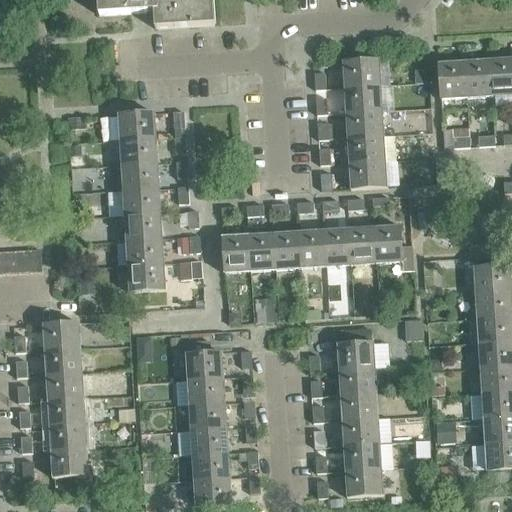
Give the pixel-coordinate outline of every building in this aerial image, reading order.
[(154,14),(155,31),(208,28),(206,0),(102,0),(104,17),(154,14)] [(511,61),(489,63),(491,98),(511,96),(511,61)] [(343,66),(344,91),(379,88),(378,64),(379,64),(379,62),(342,65),(342,66),(343,66)] [(489,63),(464,65),(466,100),(491,98),(489,63)] [(466,100),(464,65),(439,67),(439,65),(438,66),(440,103),(442,103),(441,101),(466,100)] [(424,71),(415,72),(415,86),(424,86),(424,71)] [(314,76),(315,93),(325,92),(324,75),(314,76)] [(344,91),(346,116),(381,114),(379,88),(344,91)] [(315,101),(316,118),(327,117),(326,100),(315,101)] [(184,130),(183,114),(172,115),(174,131),(184,130)] [(346,116),(347,141),(382,139),(381,114),(346,116)] [(118,118),(120,143),(155,141),(153,116),(154,116),(154,115),(117,117),(117,118),(118,118)] [(84,120),(68,121),(68,132),(84,131),(84,120)] [(317,126),(318,143),(329,142),(328,126),(317,126)] [(511,136),(502,137),(503,148),(511,147),(511,136)] [(477,139),(478,149),(494,148),(494,138),(477,139)] [(174,140),(175,156),(186,156),(185,139),(174,140)] [(347,141),(349,166),(384,164),(382,139),(347,141)] [(452,140),(453,151),(469,150),(469,139),(452,140)] [(120,143),(121,168),(156,166),(155,141),(120,143)] [(80,148),(70,148),(70,158),(80,157),(80,148)] [(318,151),(319,168),(330,167),(329,151),(318,151)] [(176,165),(177,181),(187,181),(186,164),(176,165)] [(384,164),(349,166),(351,191),(349,191),(350,192),(387,190),(387,188),(386,188),(384,164)] [(121,168),(123,193),(158,191),(156,166),(121,168)] [(332,193),(331,176),(320,177),(321,193),(332,193)] [(511,184),(503,185),(503,196),(511,195),(511,184)] [(177,190),(178,207),(189,206),(188,189),(177,190)] [(123,193),(125,218),(159,216),(158,191),(123,193)] [(389,210),(388,200),(372,201),(372,211),(389,210)] [(364,212),(363,201),(347,202),(347,213),(364,212)] [(339,214),(338,203),(321,204),(322,215),(339,214)] [(314,215),(313,204),(296,205),(297,216),(314,215)] [(288,217),(288,206),(271,207),(272,218),(288,217)] [(263,218),(263,207),(246,208),(247,219),(263,218)] [(221,210),(222,221),(238,220),(237,209),(221,210)] [(187,214),(188,231),(199,230),(198,213),(187,214)] [(125,218),(126,244),(161,241),(159,216),(125,218)] [(398,229),(374,231),(376,266),(400,264),(401,265),(402,265),(400,228),(398,228),(398,229)] [(374,231),(348,232),(351,267),(376,266),(374,231)] [(348,232),(323,234),(326,269),(351,267),(348,232)] [(323,234),(298,235),(300,270),(326,269),(323,234)] [(298,235),(273,237),(275,272),(300,270),(298,235)] [(273,237),(248,239),(250,274),(275,272),(273,237)] [(189,240),(190,256),(200,255),(199,239),(189,239),(189,240)] [(250,274),(248,239),(223,240),(223,239),(222,239),(224,276),(226,276),(226,275),(250,274)] [(189,240),(176,241),(176,248),(181,248),(182,256),(190,256),(189,240)] [(126,244),(128,269),(163,267),(161,241),(126,244)] [(40,252),(28,253),(29,275),(41,274),(40,252)] [(16,253),(5,254),(6,277),(18,276),(16,253)] [(28,253),(16,253),(18,276),(29,275),(28,253)] [(190,265),(191,281),(202,280),(201,264),(190,264),(190,265)] [(190,265),(179,266),(180,282),(191,281),(190,265)] [(163,267),(128,269),(129,293),(128,293),(128,295),(165,292),(165,291),(164,291),(163,267)] [(474,272),(475,296),(510,294),(509,270),(510,270),(510,268),(473,271),(473,272),(474,272)] [(93,274),(80,274),(80,286),(93,285),(93,274)] [(475,296),(477,322),(511,319),(510,294),(475,296)] [(275,301),(254,302),(255,325),(276,324),(275,301)] [(477,322),(478,347),(511,344),(511,324),(511,319),(477,322)] [(421,323),(404,324),(406,345),(423,343),(421,323)] [(43,329),(45,354),(79,351),(78,327),(79,327),(79,325),(42,328),(42,329),(43,329)] [(13,339),(15,355),(25,355),(24,338),(13,339)] [(186,358),(187,383),(222,381),(221,356),(222,356),(222,355),(210,355),(209,343),(185,345),(186,357),(185,357),(185,358),(186,358)] [(511,344),(478,347),(480,372),(511,369),(511,344)] [(337,349),(339,373),(374,371),(372,346),(373,346),(373,345),(336,347),(336,349),(337,349)] [(45,354),(46,379),(81,377),(79,351),(45,354)] [(240,354),(241,371),(252,370),(251,353),(240,354)] [(308,359),(309,375),(320,375),(319,358),(308,359)] [(440,361),(428,362),(429,373),(441,373),(440,361)] [(15,364),(16,381),(27,380),(26,363),(15,364)] [(511,369),(480,372),(481,397),(511,395),(511,369)] [(339,373),(340,398),(375,396),(374,371),(339,373)] [(46,379),(48,404),(82,402),(81,377),(46,379)] [(241,379),(242,396),(253,395),(252,379),(241,379)] [(187,383),(189,408),(224,406),(222,381),(187,383)] [(309,384),(311,400),(321,400),(320,383),(309,384)] [(444,388),(430,389),(431,399),(445,398),(444,388)] [(17,389),(18,406),(28,405),(27,389),(17,389)] [(511,395),(481,397),(483,422),(511,420),(511,395)] [(340,398),(342,424),(377,421),(375,396),(340,398)] [(48,404),(49,429),(84,427),(82,402),(48,404)] [(243,405),(244,421),(255,421),(254,404),(243,405)] [(189,408),(191,433),(225,431),(224,406),(189,408)] [(311,409),(312,425),(323,425),(322,408),(311,409)] [(134,411),(118,412),(119,425),(134,424),(135,424),(134,411)] [(18,414),(19,431),(30,430),(29,414),(18,414)] [(511,420),(483,422),(484,447),(511,445),(511,420)] [(342,424),(344,449),(379,447),(377,421),(342,424)] [(454,426),(436,427),(437,445),(455,444),(454,426)] [(49,429),(50,454),(85,452),(84,427),(49,429)] [(245,430),(246,446),(257,446),(255,429),(245,430)] [(191,433),(192,458),(227,456),(225,431),(191,433)] [(313,434),(314,451),(325,450),(323,433),(313,434)] [(20,440),(21,456),(31,455),(30,439),(20,440)] [(511,445),(484,447),(486,472),(485,472),(485,473),(511,471),(511,445)] [(345,474),(380,472),(393,471),(391,446),(379,447),(344,449),(345,474)] [(85,452),(50,454),(52,479),(51,479),(51,480),(88,478),(88,477),(87,477),(85,452)] [(246,455),(247,471),(258,471),(257,454),(246,455)] [(192,458),(194,483),(229,481),(227,456),(192,458)] [(314,459),(315,476),(326,475),(325,459),(314,459)] [(21,465),(22,481),(33,481),(32,464),(21,465)] [(457,469),(439,470),(440,484),(458,483),(457,469)] [(380,472),(345,474),(347,499),(346,499),(346,500),(383,498),(383,496),(382,496),(380,472)] [(259,479),(229,481),(229,487),(248,486),(249,497),(260,496),(259,479)] [(229,481),(194,483),(195,508),(194,508),(194,509),(231,507),(231,506),(230,506),(229,487),(229,481)] [(316,484),(317,501),(328,500),(327,484),(316,484)] [(401,499),(391,499),(391,507),(401,507),(401,499)]
